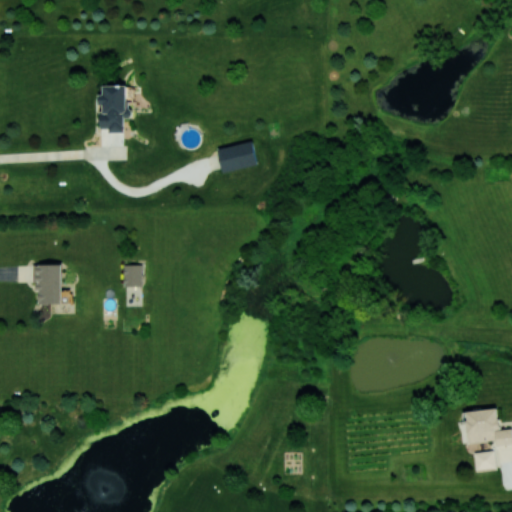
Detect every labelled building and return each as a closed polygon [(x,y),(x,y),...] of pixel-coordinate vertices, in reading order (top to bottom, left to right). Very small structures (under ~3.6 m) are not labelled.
[(124,130),(124,116),(128,116),(128,85),(103,85),(104,93),(99,93),(100,104),(101,104),(102,130),(124,130)] [(223,172),(259,163),(253,140),(218,148),(223,172)] [(35,303),(62,303),(63,264),(36,264),(35,303)] [(142,285),(142,264),(124,264),(124,285),(142,285)] [(511,443),(511,427),(500,429),(498,407),(465,411),(468,442),(496,439),(497,445),(511,443)] [(475,451),(476,469),(497,468),(496,450),(475,451)]
